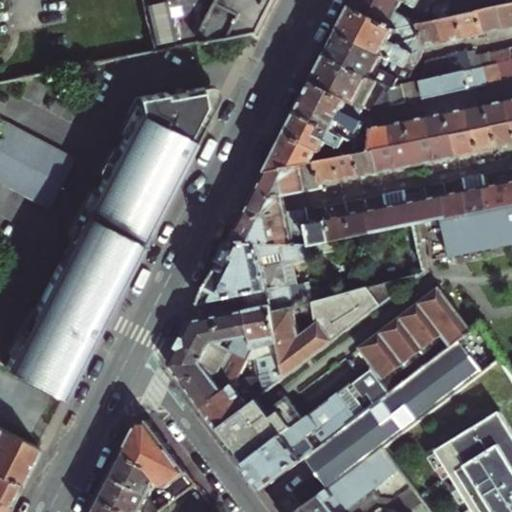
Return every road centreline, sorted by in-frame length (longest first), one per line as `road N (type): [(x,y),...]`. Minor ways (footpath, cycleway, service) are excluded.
road 1 (tertiary): [(312,0),(129,355)]
road 2 (residential): [(129,355),(247,511)]
road 3 (tertiary): [(129,355),(48,511)]
